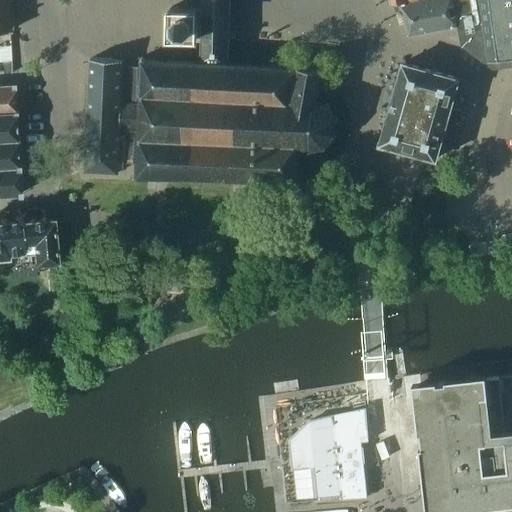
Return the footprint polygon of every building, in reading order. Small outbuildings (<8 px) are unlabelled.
[(0,0),(0,31),(11,31),(9,0),(0,0)] [(87,149),(86,171),(119,173),(119,162),(140,163),(139,171),(134,175),(137,179),(142,174),(158,175),(166,175),(234,177),(243,178),(287,179),(293,179),(293,183),(297,183),(297,179),(299,179),(299,176),(298,176),(299,148),(309,147),(310,150),(313,150),(313,147),(323,145),(324,148),(327,146),(326,144),(334,134),(336,136),(338,133),(335,132),(335,120),(338,120),(337,116),(335,117),(329,107),(330,105),(328,103),(326,105),(316,102),(317,99),(322,71),(299,68),(299,69),(287,68),(228,64),(229,40),(229,34),(230,0),(204,0),(204,9),(199,8),(171,7),(171,35),(199,36),(203,36),(202,63),(177,62),(146,61),(143,57),(140,59),(144,63),(144,67),(123,66),(123,60),(91,58),(87,149)] [(491,61),(481,0),(388,0),(389,5),(399,4),(409,37),(458,28),(461,46),(483,62),(491,61)] [(511,0),(481,0),(491,61),(511,57),(511,0)] [(3,61),(3,73),(12,73),(11,45),(4,46),(5,61),(3,61)] [(403,63),(381,143),(437,159),(441,143),(459,148),(471,103),(453,98),(459,78),(403,63)] [(0,195),(20,194),(14,85),(0,85),(0,195)] [(22,223),(0,224),(0,257),(9,257),(8,253),(25,251),(35,250),(36,263),(58,261),(54,219),(22,221),(22,223)] [(419,410),(430,511),(464,507),(511,501),(511,374),(421,384),(421,385),(417,385),(417,386),(418,392),(420,410),(419,410)] [(368,497),(362,441),(370,441),(367,407),(366,407),(310,419),(289,439),(293,470),(315,467),(318,497),(342,495),(343,499),(368,497)]
